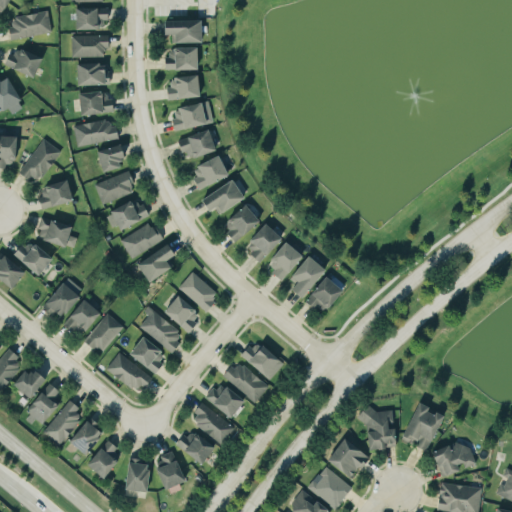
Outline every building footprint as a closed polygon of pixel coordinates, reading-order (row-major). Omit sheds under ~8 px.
[(14,0),(0,0),(0,9),(9,13),(14,0)] [(78,9),(78,31),(105,30),(105,21),(111,21),(111,8),(78,9)] [(15,38),(53,34),(51,13),(12,17),(15,38)] [(207,21),(168,22),(168,35),(175,35),(175,44),(207,43),(207,21)] [(110,36),(73,37),(73,58),(110,57),(110,36)] [(8,65),(38,79),(47,60),(17,46),(8,65)] [(203,70),(203,48),(173,49),(173,57),(168,57),(168,71),(203,70)] [(80,86),(108,85),(108,64),(80,64),(80,86)] [(204,76),(174,78),(175,87),(169,87),(170,100),(205,98),(204,76)] [(0,81),(6,78),(19,100),(0,111),(0,81)] [(116,114),(115,100),(108,100),(108,92),(83,93),(84,115),(116,114)] [(179,132),(216,123),(211,102),(174,111),(179,132)] [(121,139),(119,126),(112,127),(110,119),(75,126),(79,148),(121,139)] [(182,141),(189,160),(220,149),(213,130),(182,141)] [(0,168),(9,169),(9,162),(20,163),(20,137),(0,136),(0,168)] [(21,173),(37,185),(63,152),(47,139),(21,173)] [(100,153),(108,174),(125,167),(123,161),(131,158),(125,143),(100,153)] [(233,176),(224,156),(194,170),(203,190),(233,176)] [(129,171),(96,185),(104,205),(138,191),(129,171)] [(221,218),(249,199),(237,180),(208,199),(221,218)] [(47,208),(77,202),(73,181),(42,187),(47,208)] [(114,228),(121,224),(124,231),(151,217),(141,198),(108,216),(114,228)] [(226,224),(241,242),(264,221),(248,204),(226,224)] [(74,236),(76,229),(44,216),(39,228),(44,230),(42,237),(75,250),(80,239),(74,236)] [(134,259),(164,240),(152,221),(122,240),(134,259)] [(264,263),(286,239),(270,224),(248,248),(264,263)] [(18,255),(42,277),(57,261),(33,239),(18,255)] [(288,281),(307,255),(289,242),(270,269),(288,281)] [(140,264),(152,284),(175,270),(171,261),(180,256),(173,244),(140,264)] [(0,275),(16,289),(29,274),(5,252),(0,258),(0,275)] [(298,290),(307,298),(331,272),(314,256),(294,278),(302,285),(298,290)] [(221,297),(195,272),(181,288),(207,312),(221,297)] [(309,301),(325,316),(348,292),(332,277),(309,301)] [(65,318),(84,299),(68,284),(45,307),(54,315),(58,311),(65,318)] [(201,312),(182,297),(169,314),(193,333),(200,325),(194,320),(201,312)] [(65,325),(81,339),(103,314),(88,300),(65,325)] [(139,330),(176,351),(187,332),(151,311),(139,330)] [(87,340),(103,354),(126,327),(109,313),(87,340)] [(155,373),(169,357),(148,338),(133,354),(155,373)] [(244,356),(272,380),(286,364),(259,340),(244,356)] [(0,360),(0,391),(2,392),(22,368),(16,363),(21,357),(10,348),(0,360)] [(108,371),(138,391),(142,385),(149,389),(156,378),(119,354),(108,371)] [(256,404),(269,389),(237,361),(224,376),(256,404)] [(48,383),(32,368),(17,384),(33,400),(48,383)] [(248,402),(221,382),(208,399),(235,419),(248,402)] [(61,447),(85,420),(78,413),(81,409),(72,400),(45,432),(61,447)] [(237,430),(205,403),(196,414),(201,418),(196,423),(223,446),(237,430)] [(408,441),(432,450),(445,417),(433,412),(435,408),(423,403),(408,441)] [(399,445),(399,430),(395,430),(394,410),(365,411),(366,428),(372,428),(373,451),(391,451),(391,445),(399,445)] [(73,441),(88,456),(107,436),(92,421),(73,441)] [(206,466),(219,450),(193,429),(180,446),(206,466)] [(90,465),(108,479),(123,460),(115,454),(120,448),(109,439),(90,465)] [(331,460),(355,479),(372,458),(348,439),(331,460)] [(443,477),(479,467),(471,442),(436,453),(443,477)] [(162,457),(164,462),(158,465),(170,491),(190,482),(176,451),(162,457)] [(128,491),(151,493),(154,466),(142,465),(143,460),(132,459),(128,491)] [(309,487),(337,510),(354,489),(327,467),(318,478),(317,477),(309,487)] [(505,477),(507,478),(499,495),(511,500),(511,470),(509,468),(505,477)] [(452,511),(480,511),(484,489),(443,482),(439,510),(452,511)] [(318,499),(302,490),(292,508),(297,511),(296,511),(333,511),(334,511),(317,501),(318,499)]
